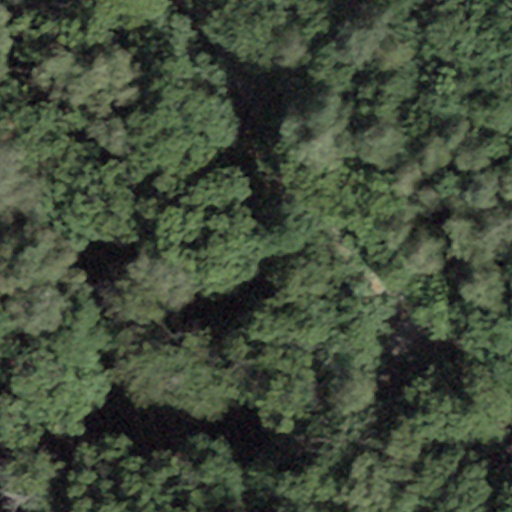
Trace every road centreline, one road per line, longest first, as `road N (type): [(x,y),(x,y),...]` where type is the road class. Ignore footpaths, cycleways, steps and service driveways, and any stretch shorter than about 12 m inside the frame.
road 1 (track): [(189,0),(240,86),(366,260),(511,380)]
road 2 (track): [(418,301),(392,408),(388,511)]
